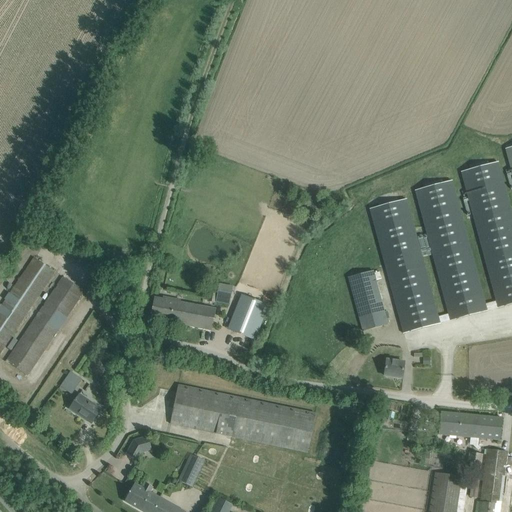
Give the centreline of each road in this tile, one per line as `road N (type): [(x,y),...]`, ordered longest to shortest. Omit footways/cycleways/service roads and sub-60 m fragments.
road 1 (unclassified): [(511,405),(289,381),(200,349),(132,337)]
road 2 (unknown): [(0,287),(33,251),(74,270),(94,293),(46,383)]
road 3 (unclassified): [(132,337),(187,127)]
road 4 (unknown): [(125,424),(192,432),(210,443),(186,511)]
road 5 (unclassified): [(85,475),(121,438),(132,337)]
road 6 (track): [(232,0),(187,127)]
